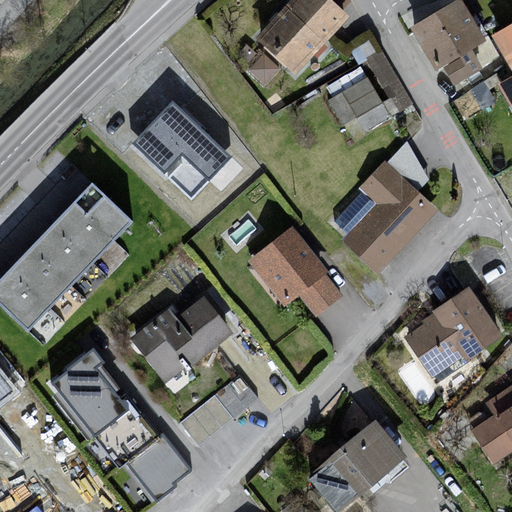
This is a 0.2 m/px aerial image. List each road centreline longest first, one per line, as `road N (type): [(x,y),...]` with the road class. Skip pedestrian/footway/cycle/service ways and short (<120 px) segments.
road 1 (residential): [(201,511),(481,207)]
road 2 (secondary): [(0,166),(169,0)]
road 3 (residential): [(481,207),(378,11)]
